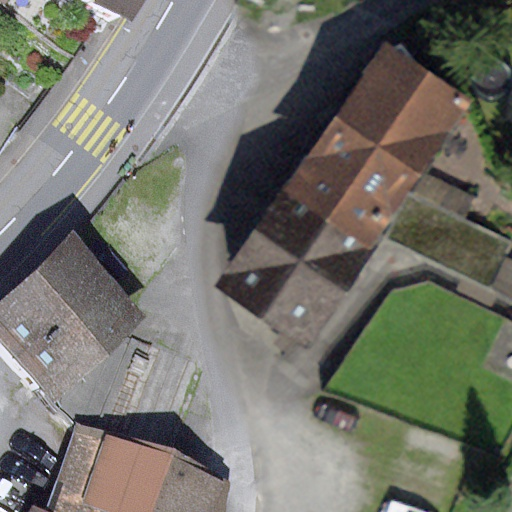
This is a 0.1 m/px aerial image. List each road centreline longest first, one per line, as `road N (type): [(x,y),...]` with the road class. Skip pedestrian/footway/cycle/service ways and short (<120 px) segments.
road 1 (residential): [(437,0),(276,67),(141,58)]
road 2 (primary): [(0,234),(141,58)]
